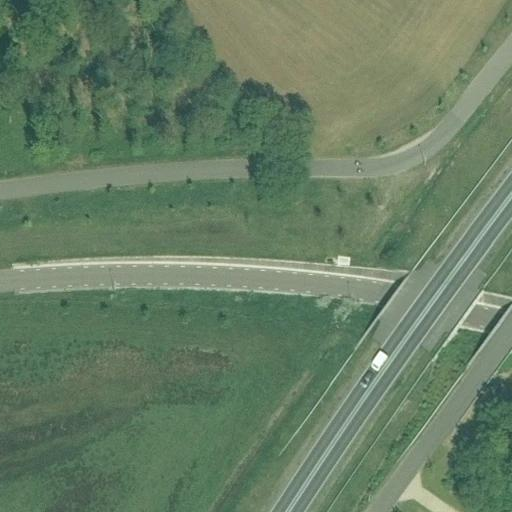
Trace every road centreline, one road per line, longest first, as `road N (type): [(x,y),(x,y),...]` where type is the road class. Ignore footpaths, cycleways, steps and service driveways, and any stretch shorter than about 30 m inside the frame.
road 1 (unclassified): [(0,193),(140,175),(406,163),(427,152),(511,50)]
road 2 (tertiary): [(511,317),(392,293),(249,279),(0,284)]
road 3 (trunk): [(288,511),(511,195)]
road 4 (unclassified): [(380,511),(511,327)]
